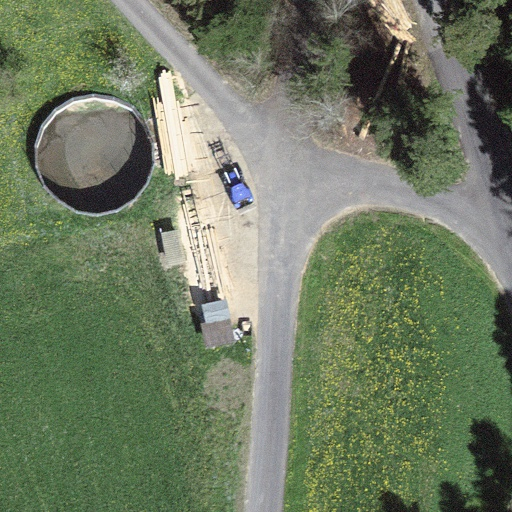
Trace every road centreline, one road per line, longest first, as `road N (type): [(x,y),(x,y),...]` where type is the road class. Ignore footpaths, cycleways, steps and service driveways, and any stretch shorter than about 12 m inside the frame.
road 1 (unclassified): [(507,251),(442,200),(294,163),(207,89),(128,0)]
road 2 (track): [(294,163),(276,253),(266,511)]
road 3 (unclassified): [(438,0),(482,137),(507,251)]
